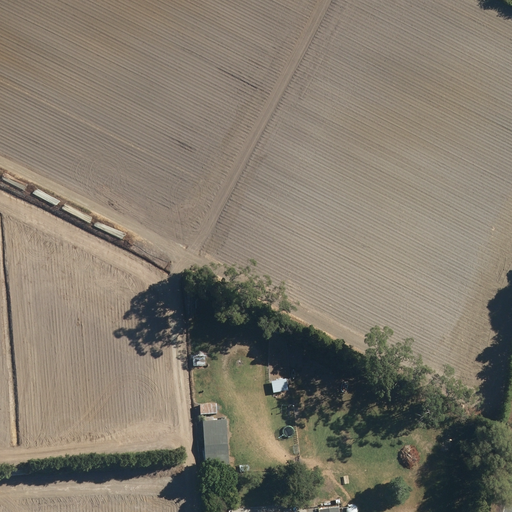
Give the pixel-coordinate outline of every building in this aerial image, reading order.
[(206,357),(194,356),(194,367),(206,367),(206,357)] [(270,381),(272,392),(287,390),(285,378),(270,381)] [(216,403),(200,404),(201,415),(217,414),(216,403)] [(225,419),(201,420),(205,469),(228,468),(225,419)] [(248,461),(239,461),(239,470),(248,469),(248,461)]
